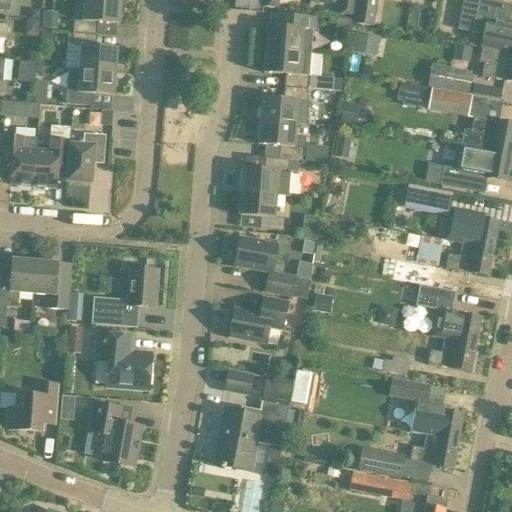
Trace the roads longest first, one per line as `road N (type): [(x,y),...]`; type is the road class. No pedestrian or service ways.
road 1 (residential): [(168,511),(201,134),(225,107),(236,45)]
road 2 (residential): [(0,219),(126,227),(148,195),(164,0)]
road 3 (residential): [(474,511),(511,327)]
road 4 (residential): [(118,511),(0,467)]
